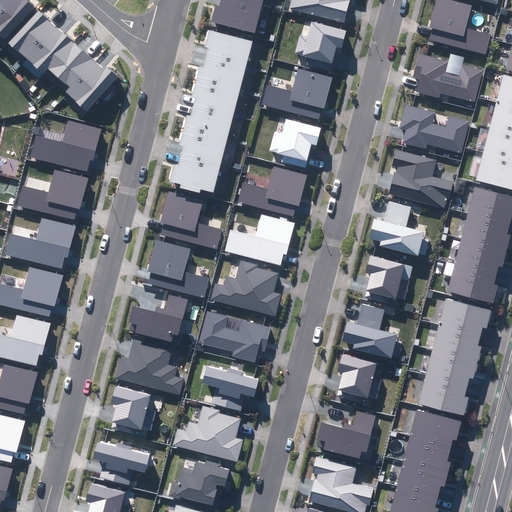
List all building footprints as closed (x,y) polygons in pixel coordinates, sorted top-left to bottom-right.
[(0,0),(0,11),(10,0),(0,0)] [(10,0),(0,11),(0,26),(9,35),(37,4),(33,0),(10,0)] [(214,19),(258,30),(264,4),(247,0),(223,0),(223,4),(219,3),(214,19)] [(292,0),(291,7),(345,21),(349,8),(350,0),(292,0)] [(430,37),(486,51),(491,33),(466,27),(472,2),(464,0),(436,0),(430,25),(433,26),(432,31),(430,37)] [(24,48),(32,55),(60,23),(55,19),(43,8),(14,40),(24,49),(24,48)] [(308,62),(332,68),(335,58),(339,44),(343,45),(348,28),(314,19),(310,35),(301,32),(299,41),(297,51),(310,54),(308,62)] [(60,23),(32,55),(39,61),(38,62),(48,70),(52,65),(75,39),(77,38),(65,28),(60,23)] [(209,55),(248,65),(255,39),(212,28),(208,44),(211,45),(211,48),(209,55)] [(83,46),(75,39),(52,65),(63,75),(86,48),(83,46)] [(86,48),(63,75),(73,84),(97,58),(91,52),(86,48)] [(417,89),(440,95),(441,90),(475,99),(483,67),(463,62),(460,73),(447,69),(449,59),(420,51),(414,75),(420,76),(419,82),(417,89)] [(199,78),(242,89),(248,65),(209,55),(208,60),(206,65),(203,64),(199,78)] [(97,58),(73,84),(69,89),(90,108),(102,95),(105,98),(118,85),(114,81),(121,73),(111,63),(107,67),(102,62),(97,58)] [(264,102),(319,116),(321,108),(322,104),(325,105),(333,74),(301,66),(294,90),(268,83),(264,102)] [(511,73),(504,72),(497,98),(511,101),(511,73)] [(196,104),(236,114),(242,89),(199,78),(195,93),(199,94),(198,99),(196,104)] [(511,101),(497,98),(491,124),(511,129),(511,101)] [(403,139),(426,145),(427,141),(462,150),(471,118),(449,112),(446,124),(434,121),(436,110),(406,102),(400,125),(406,127),(403,139)] [(190,112),(187,127),(229,138),(236,114),(196,104),(195,109),(194,113),(190,112)] [(283,158),(307,164),(310,153),(313,140),(319,142),(324,125),(288,115),(284,131),(276,128),(270,148),(285,152),(283,158)] [(39,135),(33,156),(89,170),(93,155),(85,153),(86,149),(94,150),(99,129),(70,122),(65,142),(39,135)] [(511,129),(491,124),(484,150),(511,156),(511,129)] [(184,152),(222,163),(229,138),(187,127),(183,142),(186,143),(185,147),(184,152)] [(390,191),(445,205),(447,195),(451,196),(455,179),(432,173),(436,158),(397,148),(393,163),(398,164),(397,169),(395,169),(392,180),(390,191)] [(511,156),(484,150),(477,176),(511,184),(511,156)] [(183,184),(203,189),(204,185),(216,189),(222,163),(184,152),(182,157),(181,162),(177,161),(173,178),(184,180),(183,184)] [(244,179),(239,199),(294,213),(296,207),(297,201),(300,201),(308,171),(275,163),(269,185),(244,179)] [(26,184),(21,204),(77,218),(88,176),(58,169),(52,191),(26,184)] [(511,192),(474,183),(468,209),(511,220),(511,192)] [(162,231),(219,246),(224,226),(199,220),(205,196),(171,187),(163,219),(165,220),(164,225),(162,231)] [(420,250),(426,252),(429,237),(423,235),(424,228),(410,225),(407,222),(412,204),(390,199),(388,208),(385,217),(376,215),(371,235),(382,237),(381,242),(419,252),(420,250)] [(511,220),(468,209),(461,235),(507,247),(511,228),(511,220)] [(227,248),(282,262),(284,255),(285,250),(288,251),(296,220),(263,212),(258,233),(232,226),(227,248)] [(14,233),(10,251),(62,265),(66,252),(61,251),(62,246),(70,248),(75,227),(46,220),(41,240),(14,233)] [(461,235),(455,261),(501,273),(502,267),(507,247),(461,235)] [(150,280),(206,295),(211,275),(186,268),(192,246),(158,237),(150,267),(153,268),(151,273),(150,280)] [(368,287),(405,296),(410,278),(402,276),(406,260),(371,251),(367,269),(372,270),(369,281),(368,287)] [(212,296),(277,313),(283,291),(275,288),(277,280),(279,270),(271,268),(258,265),(259,262),(242,257),(237,275),(228,273),(226,282),(217,280),(212,296)] [(455,261),(448,287),(494,299),(499,278),(501,273),(455,261)] [(2,280),(0,289),(0,298),(51,311),(54,299),(49,298),(50,293),(58,295),(63,274),(34,266),(29,287),(2,280)] [(139,328),(174,337),(176,329),(181,331),(190,296),(171,291),(168,305),(159,303),(158,307),(151,305),(137,302),(133,318),(141,320),(139,328)] [(440,319),(487,332),(489,326),(494,306),(447,293),(440,319)] [(356,340),(355,344),(393,354),(393,352),(400,353),(404,339),(397,338),(399,329),(381,325),(386,306),(363,300),(361,310),(358,319),(349,317),(344,337),(356,340)] [(234,352),(256,358),(258,352),(260,346),(266,348),(273,324),(265,322),(243,316),(240,327),(227,324),(230,312),(209,307),(201,339),(235,347),(234,352)] [(0,353),(39,363),(41,352),(45,354),(54,322),(19,313),(14,335),(0,332),(0,353)] [(433,345),(480,358),(485,340),(487,332),(440,319),(433,345)] [(123,353),(117,375),(182,392),(186,375),(177,373),(179,363),(170,361),(174,343),(136,333),(133,346),(131,355),(123,353)] [(426,371),(473,384),(475,377),(480,358),(433,345),(426,371)] [(340,385),(378,395),(382,376),(374,374),(378,358),(344,349),(339,367),(344,368),(342,379),(340,385)] [(213,399),(242,407),(244,400),(247,389),(257,392),(261,375),(255,374),(209,362),(205,378),(218,382),(213,399)] [(0,405),(25,411),(28,400),(32,401),(39,371),(6,363),(1,385),(0,384),(0,405)] [(419,397),(466,410),(472,388),(473,384),(426,371),(419,397)] [(115,417),(153,427),(157,408),(149,406),(153,391),(119,382),(114,399),(119,400),(117,409),(115,417)] [(175,441),(239,458),(245,436),(237,434),(240,424),(242,416),(220,410),(221,407),(204,402),(200,420),(190,417),(188,427),(179,424),(175,441)] [(418,406),(411,431),(455,443),(456,438),(461,417),(418,406)] [(326,443),(361,451),(363,445),(368,446),(377,411),(358,407),(357,413),(355,421),(346,419),(345,422),(324,417),(320,433),(328,435),(326,443)] [(0,456),(13,460),(16,449),(20,450),(27,419),(0,412),(0,456)] [(411,431),(404,457),(448,468),(453,448),(455,443),(411,431)] [(101,473),(130,480),(134,463),(148,467),(152,451),(100,438),(96,453),(106,456),(103,466),(101,473)] [(310,496),(365,510),(367,500),(370,501),(374,484),(354,479),(358,462),(317,452),(313,469),(319,470),(317,475),(316,474),(313,486),(310,496)] [(172,492),(219,504),(221,494),(225,479),(229,480),(233,466),(223,463),(224,461),(208,457),(207,459),(199,457),(197,467),(182,463),(180,474),(177,473),(172,492)] [(404,457),(398,482),(441,494),(442,488),(448,468),(404,457)] [(0,507),(0,508),(3,497),(5,498),(13,466),(0,462),(0,507)] [(130,511),(132,504),(124,502),(127,488),(93,479),(89,497),(93,498),(91,508),(89,511),(130,511)] [(398,482),(391,508),(406,511),(436,511),(440,498),(441,494),(398,482)] [(216,511),(217,510),(177,500),(173,511),(216,511)]
